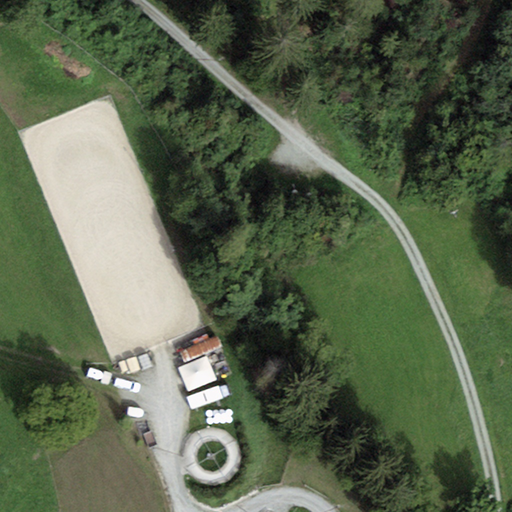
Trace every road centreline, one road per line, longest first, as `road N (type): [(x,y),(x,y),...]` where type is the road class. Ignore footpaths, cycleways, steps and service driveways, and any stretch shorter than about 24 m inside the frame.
road 1 (track): [(495,511),(478,416),(427,279),(390,212),(129,0)]
road 2 (track): [(187,511),(167,455),(162,392),(0,353)]
